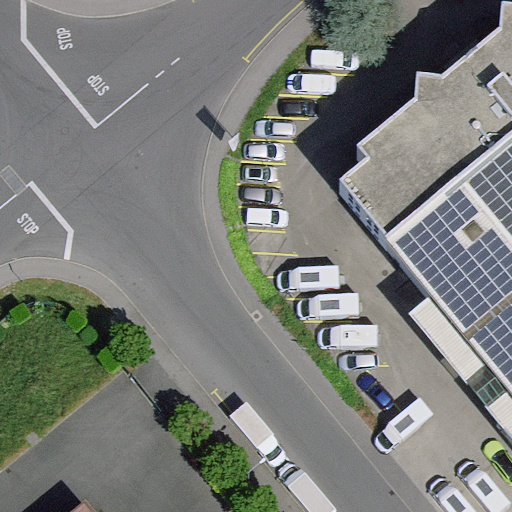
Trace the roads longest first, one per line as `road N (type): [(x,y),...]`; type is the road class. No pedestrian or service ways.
road 1 (residential): [(72,148),(373,511)]
road 2 (residential): [(72,148),(252,0)]
